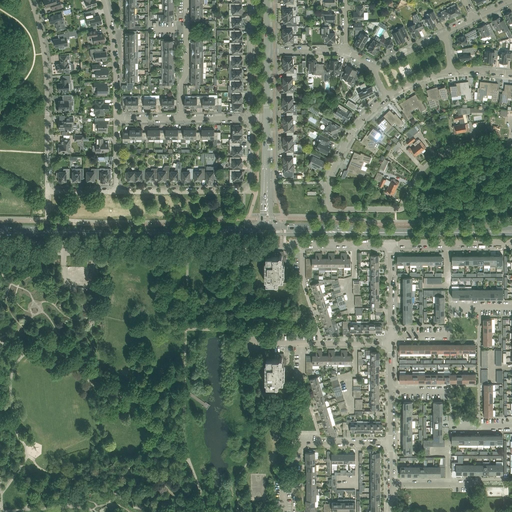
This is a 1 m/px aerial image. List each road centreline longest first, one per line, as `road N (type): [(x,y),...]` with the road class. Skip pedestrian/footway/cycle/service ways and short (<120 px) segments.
road 1 (residential): [(511,147),(451,144),(424,166),(401,209),(332,209),(330,175),(354,129),(386,97)]
road 2 (residential): [(116,192),(48,187),(44,52),(32,0)]
road 3 (unclassified): [(20,235),(44,247),(187,246),(201,230)]
road 4 (residential): [(251,192),(116,192)]
road 5 (secondary): [(123,233),(0,229)]
road 6 (residential): [(389,243),(511,243)]
